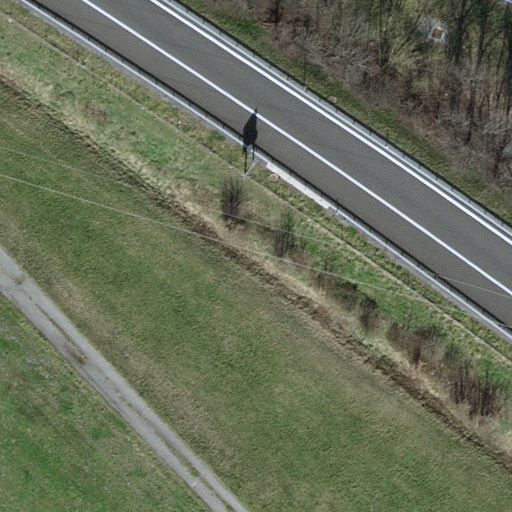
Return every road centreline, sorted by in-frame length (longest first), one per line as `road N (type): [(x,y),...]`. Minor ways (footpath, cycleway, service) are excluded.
road 1 (motorway): [(118,0),(511,272)]
road 2 (track): [(237,511),(0,258)]
